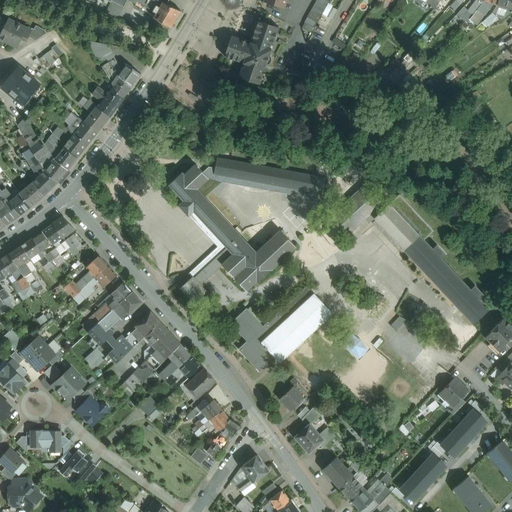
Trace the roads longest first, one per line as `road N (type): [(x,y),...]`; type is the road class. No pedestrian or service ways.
road 1 (residential): [(259,421),(65,195)]
road 2 (tertiary): [(205,0),(140,103),(65,195)]
road 3 (residential): [(189,511),(58,411),(37,406)]
